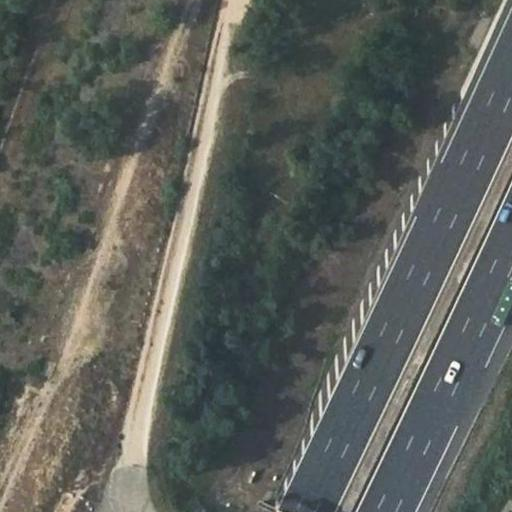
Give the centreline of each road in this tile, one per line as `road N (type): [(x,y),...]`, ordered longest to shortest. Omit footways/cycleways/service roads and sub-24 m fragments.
road 1 (track): [(2,511),(193,0)]
road 2 (motorway): [(511,71),(305,511)]
road 3 (track): [(130,467),(240,0)]
road 4 (motorway): [(386,511),(511,247)]
road 5 (track): [(0,144),(57,0)]
